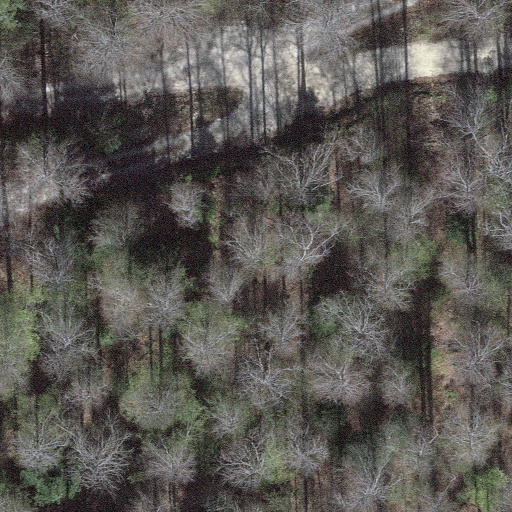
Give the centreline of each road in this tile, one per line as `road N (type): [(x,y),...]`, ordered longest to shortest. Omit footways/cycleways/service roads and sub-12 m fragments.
road 1 (track): [(511,57),(123,85),(0,103)]
road 2 (track): [(0,207),(38,187),(186,149),(256,119),(283,100),(302,37),(384,0)]
